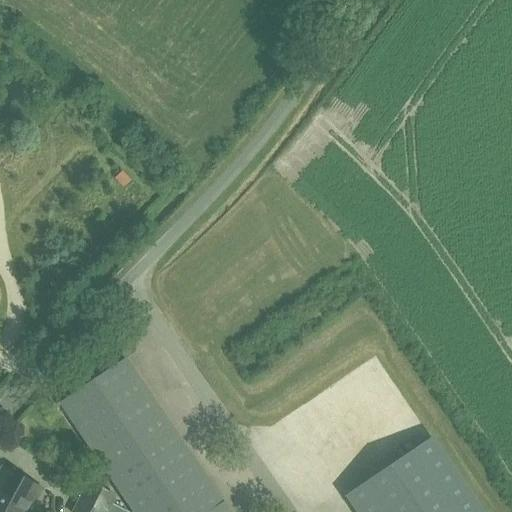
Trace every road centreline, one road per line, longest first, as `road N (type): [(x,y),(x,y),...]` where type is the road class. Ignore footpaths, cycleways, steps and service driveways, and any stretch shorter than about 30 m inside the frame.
road 1 (unclassified): [(123,285),(276,124),(362,0)]
road 2 (unclassified): [(283,511),(123,285)]
road 3 (unclassified): [(0,409),(123,285)]
